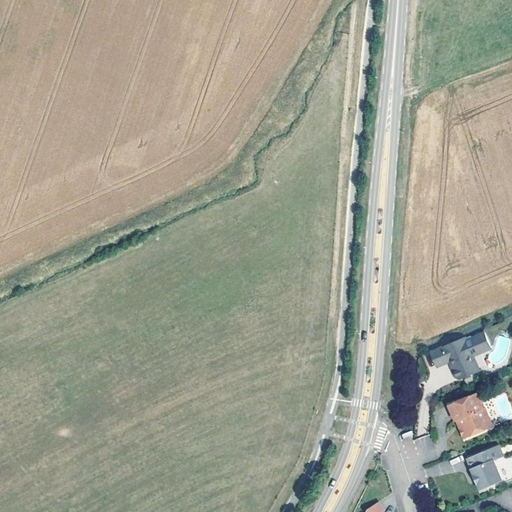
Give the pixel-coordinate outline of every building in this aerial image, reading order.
[(473,355),(492,348),(485,332),(472,338),(470,336),(465,338),(465,337),(431,352),(437,367),(450,361),(452,360),(455,367),(454,371),(457,378),(460,379),(479,371),(473,355)] [(492,424),(485,408),(484,408),(477,393),(449,405),(456,421),(457,420),(459,419),(462,425),(460,426),(465,438),(491,427),(492,424)] [(421,455),(435,447),(427,434),(414,442),(421,455)] [(503,480),(494,460),(500,457),(500,456),(496,446),(467,459),(475,476),(476,476),(478,480),(477,481),(481,490),(503,480)] [(443,473),(451,472),(451,464),(460,463),(460,459),(442,461),(443,473)] [(384,511),(383,511),(387,509),(381,501),(371,508),(367,511),(384,511)]
